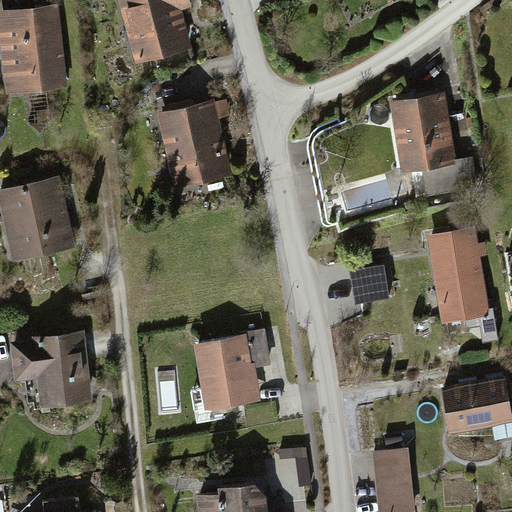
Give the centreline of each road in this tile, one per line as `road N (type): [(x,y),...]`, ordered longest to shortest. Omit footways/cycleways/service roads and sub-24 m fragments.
road 1 (residential): [(343,511),(326,373),(270,113)]
road 2 (residential): [(149,511),(103,128)]
road 3 (residential): [(469,0),(358,78),(270,113)]
